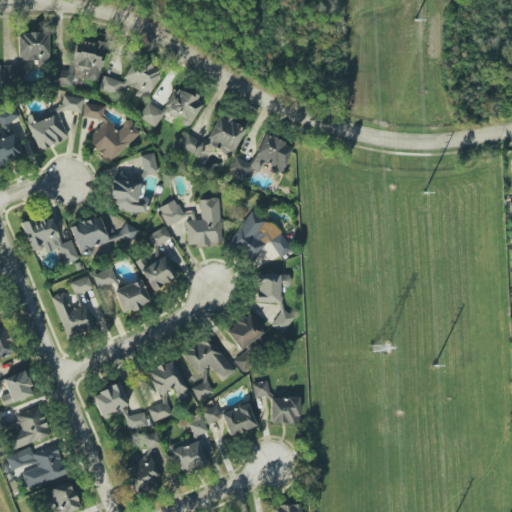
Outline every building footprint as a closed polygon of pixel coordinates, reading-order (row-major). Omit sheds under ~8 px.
[(48,32),(17,33),(18,67),(5,67),(5,77),(23,76),(23,63),(49,62),(48,32)] [(70,86),(73,66),(87,68),(85,79),(98,81),(104,42),(76,37),(70,72),(55,70),(53,83),(70,86)] [(103,76),(98,89),(120,97),(124,85),(137,89),(134,96),(148,101),(158,69),(130,60),(123,82),(103,76)] [(138,118),(155,127),(164,110),(181,120),(179,123),(188,127),(202,102),(175,87),(162,111),(146,103),(138,118)] [(58,110),(80,113),(82,99),(60,95),(58,110)] [(140,133),(128,120),(112,134),(113,126),(102,114),(104,106),(84,103),(82,117),(105,121),(85,139),(104,159),(111,160),(140,133)] [(20,118),(12,105),(0,112),(0,124),(3,128),(20,118)] [(68,137),(56,112),(27,125),(38,151),(68,137)] [(244,128),(218,116),(207,139),(219,145),(216,150),(231,157),(244,128)] [(0,166),(23,155),(13,132),(0,138),(0,166)] [(179,145),(197,156),(204,144),(186,133),(179,145)] [(229,170),(248,177),(251,169),(259,172),(261,166),(280,174),(291,145),(263,134),(252,164),(234,157),(229,170)] [(221,244),(218,198),(199,199),(200,220),(185,221),(186,246),(221,244)] [(184,218),(175,199),(158,208),(166,226),(184,218)] [(279,258),(287,253),(264,213),(228,234),(244,261),(271,245),(279,258)] [(69,228),(80,256),(93,251),(91,248),(111,240),(115,250),(137,242),(130,226),(107,236),(98,216),(69,228)] [(20,223),(31,253),(44,249),(45,253),(59,248),(64,264),(78,259),(71,240),(61,244),(51,217),(33,223),(31,219),(20,223)] [(171,238),(164,226),(147,237),(154,248),(171,238)] [(135,261),(151,291),(176,277),(164,255),(149,264),(145,256),(135,261)] [(92,276),(97,289),(116,281),(110,268),(92,276)] [(255,302),(279,303),(280,287),(289,287),(290,274),(256,274),(255,302)] [(92,288),(87,276),(69,283),(74,295),(92,288)] [(113,291),(122,314),(149,302),(140,280),(113,291)] [(50,298),(67,338),(95,326),(85,304),(71,310),(63,292),(50,298)] [(282,333),(293,317),(281,309),(270,325),(282,333)] [(262,333),(248,314),(225,330),(239,350),(262,333)] [(0,357),(13,353),(3,325),(0,326),(0,357)] [(235,370),(206,336),(182,357),(199,377),(209,368),(222,382),(235,370)] [(233,361),(242,372),(256,361),(247,350),(233,361)] [(146,372),(158,395),(172,388),(178,399),(188,393),(170,360),(146,372)] [(32,396),(24,371),(3,378),(8,394),(0,396),(0,397),(3,405),(32,396)] [(191,388),(196,400),(211,393),(206,381),(191,388)] [(268,396),(267,381),(252,383),(253,398),(268,396)] [(91,395),(100,417),(127,406),(118,384),(91,395)] [(297,425),(299,399),(270,397),(269,423),(297,425)] [(152,422),(171,414),(165,401),(147,409),(152,422)] [(221,412),(228,436),(255,428),(248,404),(221,412)] [(201,411),(206,424),(220,419),(215,406),(201,411)] [(146,426),(143,412),(124,416),(127,430),(146,426)] [(206,432),(200,414),(186,419),(193,437),(206,432)] [(142,436),(148,460),(126,465),(133,491),(158,485),(150,449),(159,446),(156,432),(142,436)] [(170,451),(179,475),(206,464),(196,441),(170,451)] [(5,456),(11,473),(20,470),(27,489),(66,476),(55,446),(32,454),(30,448),(5,456)] [(69,511),(79,508),(69,482),(45,491),(53,511),(52,511),(69,511)]
